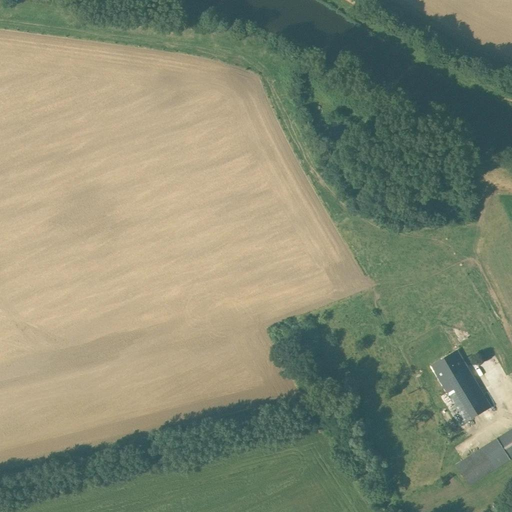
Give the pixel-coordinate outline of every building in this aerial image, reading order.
[(471,378),(456,352),(432,366),(447,392),(471,378)] [(471,378),(447,392),(454,403),(447,407),(459,426),(466,422),(489,408),(471,378)] [(447,392),(440,396),(447,407),(454,403),(447,392)] [(511,430),(483,449),(495,468),(511,457),(511,430)] [(483,449),(456,466),(468,485),(495,468),(483,449)]
